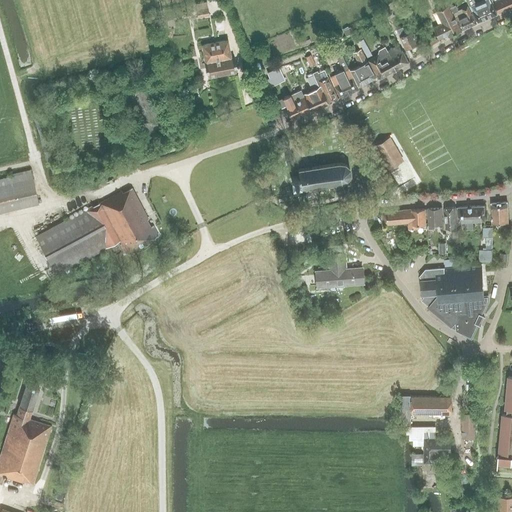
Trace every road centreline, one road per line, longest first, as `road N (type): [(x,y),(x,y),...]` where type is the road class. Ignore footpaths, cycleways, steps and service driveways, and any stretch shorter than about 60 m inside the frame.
road 1 (residential): [(280,130),(511,14)]
road 2 (track): [(0,31),(49,208),(0,219)]
road 3 (residential): [(511,349),(471,345),(421,313),(356,209)]
road 4 (residential): [(356,209),(511,187)]
